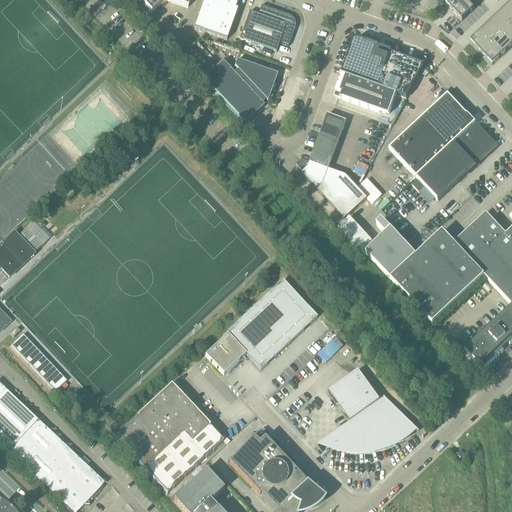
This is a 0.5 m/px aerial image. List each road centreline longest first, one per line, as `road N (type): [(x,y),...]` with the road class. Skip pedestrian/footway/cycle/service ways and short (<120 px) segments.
road 1 (unclassified): [(346,14),(301,137),(279,148),(268,127),(282,112),(318,4)]
road 2 (unclassified): [(359,511),(511,371)]
road 3 (unclassified): [(511,129),(442,52),(346,14)]
road 4 (unclassified): [(353,511),(247,393)]
